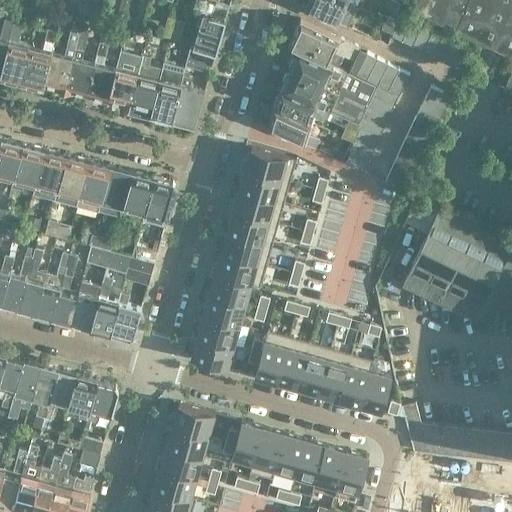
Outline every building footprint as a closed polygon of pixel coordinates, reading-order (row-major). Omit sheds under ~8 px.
[(41,1),(36,0),(23,0),(22,5),(39,9),(41,1)] [(77,10),(80,1),(77,0),(61,0),(60,4),(77,10)] [(81,0),(79,10),(94,15),(98,3),(86,0),(81,0)] [(194,0),(192,8),(203,11),(193,44),(211,49),(215,50),(230,0),(228,0),(194,0)] [(343,0),(308,0),(306,5),(336,19),(347,25),(356,6),(343,0)] [(511,0),(413,0),(412,4),(410,8),(478,40),(511,56),(511,0)] [(104,5),(102,17),(111,19),(113,7),(104,5)] [(393,32),(391,35),(402,40),(412,18),(402,13),(396,25),(393,32)] [(0,35),(0,67),(8,38),(13,19),(4,17),(0,36),(0,35)] [(288,43),(298,47),(333,63),(339,66),(344,55),(354,60),(358,49),(360,45),(300,17),(288,43)] [(412,18),(402,40),(412,45),(423,23),(412,18)] [(8,38),(0,67),(0,73),(20,79),(30,43),(17,40),(22,22),(13,19),(8,38)] [(393,32),(396,25),(385,19),(382,27),(393,32)] [(423,23),(412,45),(422,50),(433,28),(423,23)] [(167,24),(165,33),(183,37),(185,28),(167,24)] [(52,49),(42,85),(43,84),(55,87),(55,88),(64,90),(80,29),(71,26),(64,52),(52,49)] [(30,43),(20,79),(42,85),(52,49),(57,30),(47,27),(42,47),(30,43)] [(433,28),(422,50),(433,55),(443,33),(433,28)] [(80,29),(64,90),(72,93),(73,91),(86,95),(95,60),(82,57),(88,31),(80,29)] [(443,33),(433,55),(443,60),(454,38),(443,33)] [(454,38),(443,60),(454,65),(464,43),(454,38)] [(95,60),(86,95),(107,100),(117,66),(103,62),(105,55),(105,56),(108,43),(99,41),(95,60)] [(464,43),(454,65),(464,70),(474,48),(464,43)] [(214,54),(210,53),(189,47),(186,60),(210,67),(214,54)] [(298,47),(289,67),(365,102),(372,83),(339,66),(333,63),(298,47)] [(117,66),(107,100),(120,104),(120,105),(129,107),(139,71),(142,58),(143,53),(134,50),(130,69),(117,66)] [(367,51),(356,72),(367,77),(377,56),(367,51)] [(139,71),(129,107),(137,109),(138,108),(149,111),(149,112),(150,112),(160,77),(146,73),(151,54),(144,52),(142,58),(139,71)] [(377,56),(367,77),(377,83),(388,61),(377,56)] [(160,77),(150,112),(172,118),(184,74),(186,67),(164,61),(160,77)] [(388,88),(399,67),(388,61),(377,83),(388,88)] [(289,67),(281,85),(316,102),(348,117),(358,121),(365,102),(289,67)] [(409,72),(399,67),(388,88),(399,93),(409,72)] [(511,69),(503,89),(511,93),(511,69)] [(184,74),(172,118),(193,123),(204,88),(190,84),(192,76),(184,74)] [(377,84),(372,94),(394,104),(399,93),(377,84)] [(431,84),(425,95),(447,106),(452,95),(431,84)] [(275,94),(272,104),(310,122),(316,102),(281,85),(279,93),(275,94)] [(372,94),(367,105),(389,115),(394,104),(372,94)] [(425,95),(420,106),(441,116),(447,106),(425,95)] [(272,116),(269,124),(279,129),(278,130),(312,146),(316,138),(307,134),(310,122),(272,104),(270,113),(272,116)] [(367,105),(362,116),(384,126),(389,115),(367,105)] [(420,106),(415,116),(436,127),(441,116),(420,106)] [(359,122),(357,127),(358,128),(379,137),(384,126),(362,116),(359,122)] [(415,116),(409,127),(431,137),(436,127),(415,116)] [(348,117),(339,136),(352,142),(354,139),(358,128),(357,127),(359,122),(358,121),(348,117)] [(409,127),(404,138),(426,148),(431,137),(409,127)] [(358,128),(354,139),(374,148),(379,137),(358,128)] [(0,135),(0,172),(13,176),(21,141),(0,135)] [(404,138),(400,148),(421,159),(426,148),(404,138)] [(352,142),(349,150),(351,151),(369,159),(374,148),(354,139),(352,142)] [(21,141),(13,176),(11,185),(20,187),(23,179),(35,182),(43,147),(21,141)] [(326,146),(320,142),(318,148),(345,161),(349,152),(334,145),(326,146)] [(251,145),(245,167),(290,180),(296,158),(251,145)] [(54,197),(65,152),(43,147),(35,182),(32,191),(54,197)] [(400,148),(394,160),(416,170),(421,159),(400,148)] [(351,151),(346,161),(364,170),(369,159),(351,151)] [(65,152),(54,197),(76,203),(78,193),(87,158),(65,152)] [(87,158),(78,193),(76,203),(98,208),(98,207),(100,198),(109,164),(87,158)] [(394,160),(389,170),(411,181),(416,170),(394,160)] [(122,204),(131,170),(109,164),(100,198),(98,207),(120,213),(122,204)] [(245,167),(239,188),(284,200),(290,180),(245,167)] [(131,170),(122,204),(120,213),(132,216),(131,222),(140,223),(141,218),(144,209),(153,175),(131,170)] [(385,180),(384,181),(406,191),(411,181),(389,170),(385,180)] [(153,175),(144,209),(141,218),(164,225),(175,185),(172,180),(153,175)] [(319,175),(315,187),(325,190),(328,178),(319,175)] [(315,187),(312,198),(321,201),(325,190),(315,187)] [(239,188),(233,208),(278,221),(284,200),(239,188)] [(511,241),(440,207),(403,282),(476,317),(491,324),(497,311),(511,318),(511,430),(421,421),(416,400),(406,402),(406,403),(402,404),(414,449),(511,460),(511,241)] [(233,208),(227,229),(272,242),(278,221),(233,208)] [(27,215),(24,226),(37,230),(40,219),(27,215)] [(307,216),(304,228),(313,231),(317,219),(307,216)] [(49,219),(45,232),(67,238),(70,225),(49,219)] [(93,224),(85,222),(80,242),(88,243),(91,233),(93,224)] [(304,228),(300,240),(310,243),(313,231),(304,228)] [(227,229),(221,250),(266,263),(272,242),(227,229)] [(88,243),(90,243),(110,249),(113,239),(91,233),(88,243)] [(12,240),(9,254),(14,255),(18,242),(12,240)] [(110,249),(90,243),(86,260),(100,263),(106,265),(114,267),(126,270),(128,264),(152,270),(154,260),(132,254),(123,252),(110,249)] [(20,272),(10,270),(2,302),(18,306),(34,246),(27,244),(20,272)] [(135,244),(132,254),(154,260),(157,250),(135,244)] [(34,246),(18,306),(36,311),(47,271),(37,268),(43,248),(34,246)] [(47,271),(36,311),(54,316),(70,252),(63,250),(56,273),(47,271)] [(221,250),(215,271),(260,284),(266,263),(221,250)] [(0,266),(0,301),(2,302),(10,270),(10,269),(14,255),(9,254),(4,252),(1,266),(0,266)] [(70,252),(54,316),(71,321),(79,289),(69,286),(78,254),(70,252)] [(295,258),(292,270),(302,273),(305,261),(295,258)] [(152,270),(128,264),(126,270),(125,276),(148,282),(152,270)] [(114,267),(106,265),(102,279),(99,289),(98,293),(90,326),(109,331),(118,299),(107,295),(114,267)] [(292,270),(289,282),(298,284),(302,273),(292,270)] [(215,271),(210,292),(246,302),(251,282),(260,285),(260,284),(215,271)] [(90,292),(79,289),(71,321),(90,326),(98,293),(99,289),(91,287),(90,292)] [(121,290),(118,299),(109,331),(129,337),(134,334),(142,306),(137,304),(128,302),(130,293),(121,290)] [(210,292),(204,312),(240,323),(246,302),(210,292)] [(260,294),(257,305),(267,308),(270,296),(260,294)] [(286,298),(284,308),(295,311),(298,301),(286,298)] [(298,301),(295,311),(307,314),(310,305),(298,301)] [(257,305),(254,317),(264,319),(267,308),(257,305)] [(328,310),(325,319),(337,323),(340,313),(328,310)] [(204,312),(198,333),(238,345),(239,344),(234,343),(240,323),(204,312)] [(340,313),(337,323),(348,326),(351,317),(340,313)] [(369,322),(367,331),(379,334),(381,325),(369,322)] [(257,362),(254,373),(276,379),(288,334),(267,328),(264,339),(260,351),(257,362)] [(198,333),(192,355),(232,366),(238,345),(198,333)] [(288,334),(276,379),(297,385),(309,340),(288,334)] [(254,337),(251,348),(260,351),(264,339),(254,337)] [(309,340),(297,385),(318,391),(330,346),(309,340)] [(330,346),(318,391),(338,397),(351,352),(330,346)] [(251,348),(248,360),(257,362),(260,351),(251,348)] [(351,352),(338,397),(359,402),(372,357),(351,352)] [(25,358),(7,353),(0,378),(0,395),(4,396),(1,404),(11,407),(25,358)] [(372,357),(359,402),(381,409),(391,373),(370,367),(373,358),(372,357)] [(41,363),(25,358),(11,407),(9,414),(17,416),(21,405),(30,407),(33,395),(41,363)] [(41,363),(33,395),(40,397),(32,426),(42,429),(43,425),(50,400),(59,367),(41,363)] [(59,367),(50,400),(43,425),(50,427),(58,402),(68,404),(77,372),(59,367)] [(77,372),(68,404),(80,408),(78,415),(87,418),(89,410),(98,378),(77,372)] [(98,378),(89,410),(87,418),(95,420),(97,412),(105,415),(111,416),(119,389),(116,383),(98,378)] [(390,399),(387,410),(397,413),(400,401),(390,399)] [(179,401),(173,423),(208,433),(214,411),(179,401)] [(232,452),(231,455),(252,461),(250,470),(263,425),(241,419),(238,429),(235,441),(232,452)] [(173,423),(167,444),(203,454),(208,433),(173,423)] [(263,425),(250,470),(271,476),(284,431),(263,425)] [(229,427),(226,438),(235,441),(238,429),(229,427)] [(284,431),(271,476),(272,476),(274,472),(293,477),(305,437),(284,431)] [(81,439),(59,433),(57,441),(58,441),(79,447),(81,439)] [(103,440),(82,434),(81,439),(79,447),(83,448),(100,453),(103,440)] [(305,437),(293,477),(313,483),(312,487),(313,488),(325,443),(305,437)] [(226,438),(222,450),(232,452),(235,441),(226,438)] [(325,443),(313,488),(334,493),(346,448),(325,443)] [(167,444),(161,465),(197,475),(203,454),(167,444)] [(29,449),(14,503),(31,508),(43,464),(36,462),(39,448),(30,445),(29,449)] [(5,467),(0,487),(0,499),(14,503),(29,449),(19,446),(13,469),(5,467)] [(100,453),(83,448),(80,460),(97,465),(100,453)] [(346,448),(334,493),(355,500),(368,455),(346,448)] [(63,457),(48,511),(65,511),(76,475),(69,473),(74,454),(64,451),(63,457)] [(43,464),(31,508),(46,511),(48,511),(63,457),(55,455),(52,466),(43,464)] [(161,465),(155,486),(195,497),(196,496),(191,495),(197,475),(161,465)] [(212,467),(208,478),(218,481),(221,469),(212,467)] [(76,475),(65,511),(83,511),(94,475),(85,473),(84,477),(76,475)] [(237,475),(234,485),(245,488),(248,478),(237,475)] [(208,478),(205,490),(214,492),(218,481),(208,478)] [(248,478),(245,488),(257,491),(260,481),(248,478)] [(511,511),(511,490),(415,478),(411,511),(511,511)] [(155,486),(149,506),(168,511),(191,511),(195,497),(155,486)] [(278,487),(276,496),(287,500),(290,490),(278,487)] [(290,490),(287,500),(299,503),(301,493),(290,490)]
